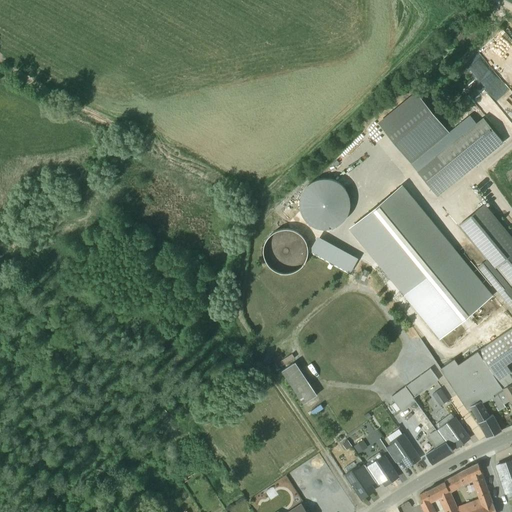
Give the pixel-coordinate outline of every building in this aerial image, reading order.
[(416,92),(379,123),(411,162),(448,131),(416,92)] [(484,118),(437,156),(456,179),(503,141),(484,118)] [(456,179),(437,156),(418,171),(437,195),(456,179)] [(334,226),(341,223),(346,218),(349,211),(351,204),(350,197),(347,190),(343,184),(337,180),(330,178),(323,177),(316,179),(309,183),(304,188),(301,194),(300,201),(300,209),(303,215),(307,221),(313,225),(320,228),(327,228),(334,226)] [(442,336),(493,294),(402,186),(351,228),(442,336)] [(511,252),(511,237),(484,203),(459,224),(494,267),(511,252)] [(297,270),(302,266),(306,260),(308,254),(308,248),(306,242),(303,236),(298,232),(292,229),(286,228),(280,229),(274,231),(269,235),(265,241),(263,247),(263,253),(265,259),(268,265),(273,269),(279,272),(285,273),(291,272),(297,270)] [(511,252),(494,267),(511,288),(511,252)] [(511,327),(481,348),(478,350),(493,372),(511,359),(511,327)] [(478,350),(459,363),(455,357),(450,360),(440,368),(462,400),(467,407),(471,404),(481,399),(490,395),(492,397),(493,395),(504,389),(503,387),(493,372),(478,350)] [(315,396),(293,363),(282,371),(303,404),(315,396)] [(406,385),(414,396),(438,379),(430,368),(406,385)] [(511,383),(503,387),(504,389),(510,399),(511,402),(511,401),(511,383)] [(416,399),(414,396),(406,385),(391,396),(401,410),(416,399)] [(504,389),(493,395),(499,405),(510,399),(504,389)] [(481,399),(471,404),(475,413),(479,420),(490,415),(486,407),(483,402),(481,399)] [(490,415),(479,420),(487,436),(502,429),(493,413),(490,415)] [(454,418),(443,426),(453,441),(457,446),(469,437),(454,418)] [(453,441),(443,426),(437,430),(445,441),(446,441),(448,444),(453,441)] [(437,430),(427,436),(436,447),(426,453),(432,463),(453,450),(448,444),(446,441),(445,441),(437,430)] [(403,434),(391,443),(392,443),(402,457),(408,465),(420,457),(403,434)] [(359,451),(368,446),(364,439),(355,443),(359,451)] [(396,461),(402,457),(392,443),(386,447),(396,461)] [(398,476),(384,455),(372,463),(383,480),(385,484),(398,476)] [(497,464),(505,491),(511,489),(511,463),(511,460),(497,464)] [(478,462),(464,468),(458,472),(463,482),(472,477),(480,497),(480,498),(490,494),(483,476),(478,462)] [(378,484),(383,480),(372,463),(367,467),(376,480),(378,484)] [(365,464),(360,467),(371,484),(376,480),(367,467),(365,464)] [(346,473),(362,498),(374,489),(371,484),(360,467),(358,465),(346,473)] [(458,472),(444,479),(449,490),(463,482),(458,472)] [(444,479),(419,494),(423,502),(429,499),(439,494),(447,511),(458,511),(459,511),(449,490),(444,479)] [(496,511),(490,494),(480,498),(480,497),(457,506),(460,511),(496,511)] [(415,511),(408,499),(397,505),(400,511),(415,511)] [(434,511),(429,499),(423,502),(421,503),(425,511),(434,511)]
